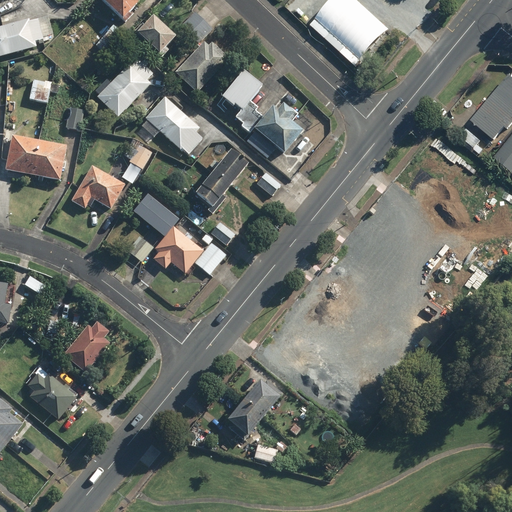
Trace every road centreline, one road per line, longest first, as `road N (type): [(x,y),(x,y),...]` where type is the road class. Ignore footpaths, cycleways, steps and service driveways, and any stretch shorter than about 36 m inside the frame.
road 1 (tertiary): [(200,356),(383,132)]
road 2 (residential): [(0,237),(86,270),(200,356)]
road 3 (tertiary): [(72,511),(200,356)]
road 4 (residential): [(383,132),(241,0)]
road 5 (tertiary): [(383,132),(481,13)]
